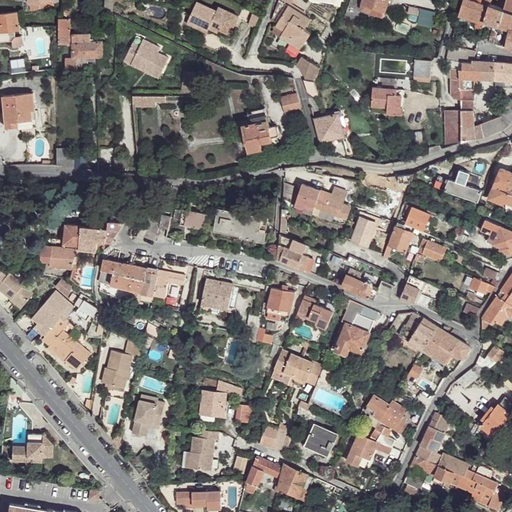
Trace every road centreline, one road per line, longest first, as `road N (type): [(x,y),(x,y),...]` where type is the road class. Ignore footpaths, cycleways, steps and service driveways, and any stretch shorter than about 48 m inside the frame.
road 1 (residential): [(195,182),(303,158),(386,169),(511,131)]
road 2 (residential): [(273,264),(123,242),(136,216),(195,182)]
road 3 (tertiary): [(147,511),(0,342)]
road 4 (residential): [(273,264),(386,310),(417,307),(470,334)]
road 5 (residential): [(470,334),(476,346),(469,362),(436,400),(384,511)]
road 6 (residential): [(0,175),(55,170),(195,182)]
